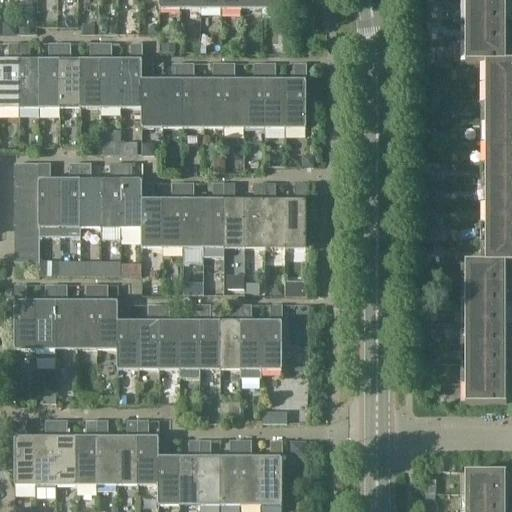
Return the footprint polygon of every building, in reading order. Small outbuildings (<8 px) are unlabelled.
[(159,0),(160,11),(181,11),(181,0),(159,0)] [(202,11),(201,0),(181,0),(181,11),(202,11)] [(201,0),(202,11),(222,11),(222,0),(201,0)] [(242,11),(242,0),(222,0),(222,11),(242,11)] [(242,0),(242,11),(263,11),(262,0),(242,0)] [(284,11),(284,0),(262,0),(263,11),(284,11)] [(508,26),(508,6),(466,6),(466,26),(508,26)] [(16,25),(3,25),(3,38),(16,38),(16,25)] [(153,27),(149,30),(149,35),(160,35),(160,26),(153,27)] [(508,46),(508,26),(466,26),(466,46),(508,46)] [(20,27),(20,37),(30,37),(30,28),(20,27)] [(95,27),(83,27),(83,38),(95,37),(95,27)] [(107,27),(107,37),(117,37),(117,28),(107,27)] [(132,29),(118,29),(118,38),(132,38),(132,29)] [(176,46),(162,46),(162,56),(176,55),(176,46)] [(508,66),(508,46),(466,46),(466,67),(486,67),(486,66),(508,66)] [(0,110),(20,110),(20,47),(9,47),(9,66),(0,65),(0,110)] [(20,110),(40,110),(40,66),(31,66),(31,47),(20,47),(20,110)] [(61,110),(61,47),(50,47),(50,66),(40,66),(40,110),(61,110)] [(61,110),(81,111),(81,66),(72,66),(72,47),(61,47),(61,110)] [(102,111),(102,47),(91,47),(91,66),(81,66),(81,111),(102,111)] [(102,111),(122,111),(122,66),(113,66),(113,47),(102,47),(102,111)] [(142,67),(143,67),(143,47),(132,47),(131,66),(122,66),(122,111),(142,111),(142,67)] [(511,65),(508,66),(486,66),(486,67),(486,85),(511,85),(511,65)] [(142,131),(164,131),(164,86),(154,86),(154,67),(143,67),(142,67),(142,111),(142,131)] [(184,131),(184,67),(173,67),(173,86),(164,86),(164,131),(184,131)] [(184,131),(205,131),(205,86),(195,86),(196,67),(184,67),(184,131)] [(225,131),(225,67),(214,67),(214,86),(205,86),(205,131),(225,131)] [(225,131),(245,131),(245,86),(236,86),(236,67),(225,67),(225,131)] [(266,131),(266,67),(254,68),(254,86),(245,86),(245,131),(266,131)] [(266,131),(286,131),(286,86),(277,86),(277,67),(266,67),(266,131)] [(308,131),(308,67),(296,67),(296,86),(286,86),(286,131),(308,131)] [(511,105),(511,85),(486,85),(486,106),(511,105)] [(511,125),(511,105),(486,106),(487,126),(511,125)] [(511,145),(511,125),(487,126),(487,146),(511,145)] [(511,166),(511,145),(487,146),(487,166),(511,166)] [(122,158),(122,146),(103,146),(103,158),(122,158)] [(138,146),(122,146),(122,158),(138,158),(138,146)] [(155,146),(143,146),(143,159),(155,159),(155,146)] [(40,147),(30,148),(30,156),(40,156),(40,147)] [(302,157),(302,170),(314,170),(314,157),(302,157)] [(213,158),(213,175),(226,175),(226,159),(213,158)] [(166,166),(166,178),(182,178),(182,166),(166,166)] [(511,186),(511,166),(487,166),(487,186),(511,186)] [(40,180),(40,167),(15,168),(15,180),(40,180)] [(40,239),(61,239),(61,186),(51,186),(51,167),(40,167),(40,180),(40,192),(40,205),(40,217),(40,229),(40,230),(40,239)] [(82,230),(82,167),(70,167),(70,186),(61,186),(61,239),(82,239),(82,230)] [(82,230),(102,230),(102,186),(93,186),(93,167),(82,167),(82,230)] [(123,230),(123,167),(112,167),(112,186),(102,186),(102,230),(123,230)] [(123,230),(142,230),(142,187),(142,186),(133,186),(134,167),(123,167),(123,230)] [(40,192),(40,180),(15,180),(15,192),(40,192)] [(307,250),(307,186),(296,186),(296,205),(287,205),(287,250),(307,250)] [(511,206),(511,186),(487,186),(487,207),(511,206)] [(164,250),(164,206),(155,206),(155,187),(143,187),(142,187),(142,230),(142,250),(164,250)] [(184,250),(184,187),(174,187),(173,206),(164,206),(164,250),(184,250)] [(184,250),(205,250),(205,206),(195,206),(195,187),(184,187),(184,250)] [(225,260),(225,250),(225,187),(214,187),(214,206),(205,206),(205,250),(205,260),(225,260)] [(225,250),(246,250),(246,205),(236,205),(236,187),(225,187),(225,250)] [(266,250),(266,187),(255,187),(255,205),(246,205),(246,250),(266,250)] [(266,250),(287,250),(287,205),(277,205),(277,187),(266,187),(266,250)] [(40,205),(40,192),(15,192),(15,204),(40,205)] [(40,217),(40,205),(15,204),(15,217),(40,217)] [(511,226),(511,206),(487,207),(487,227),(511,226)] [(40,229),(40,217),(15,217),(15,229),(40,229)] [(511,246),(511,226),(487,227),(487,247),(511,246)] [(40,241),(40,239),(40,230),(40,229),(15,229),(15,241),(40,241)] [(40,254),(40,241),(15,241),(15,254),(40,254)] [(511,267),(511,246),(487,247),(487,266),(487,267),(508,267),(508,268),(511,267)] [(40,266),(40,254),(15,254),(15,265),(15,266),(40,266)] [(143,278),(143,262),(48,261),(48,276),(143,278)] [(508,287),(508,268),(508,267),(487,267),(487,266),(467,266),(467,287),(508,287)] [(244,279),(227,279),(227,292),(244,292),(244,279)] [(276,287),(272,291),(272,298),(283,298),(283,287),(276,287)] [(508,307),(508,287),(467,287),(467,307),(508,307)] [(15,352),(37,352),(37,307),(27,307),(27,288),(15,288),(15,352)] [(57,362),(57,352),(57,288),(47,288),(47,307),(37,307),(37,352),(37,362),(57,362)] [(57,352),(78,352),(78,307),(68,307),(68,288),(57,288),(57,352)] [(98,352),(98,288),(87,288),(87,307),(78,307),(78,352),(98,352)] [(98,352),(118,352),(118,308),(118,307),(109,307),(109,288),(98,288),(98,352)] [(204,289),(191,289),(191,298),(204,298),(204,289)] [(508,327),(508,307),(467,307),(467,327),(508,327)] [(140,372),(140,327),(131,327),(131,308),(118,308),(118,352),(118,373),(140,372)] [(160,372),(160,308),(149,308),(149,327),(140,327),(140,372),(160,372)] [(160,372),(182,372),(181,327),(172,327),(172,308),(160,308),(160,372)] [(201,381),(201,372),(201,308),(190,308),(190,327),(181,327),(182,372),(182,382),(201,381)] [(201,372),(222,372),(222,327),(212,327),(212,308),(201,308),(201,372)] [(242,372),(242,308),(230,308),(230,327),(222,327),(222,372),(242,372)] [(263,381),(263,372),(262,327),(253,327),(253,308),(242,308),(242,372),(242,381),(263,381)] [(284,372),(284,308),(272,308),(272,327),(262,327),(263,372),(284,372)] [(508,347),(508,327),(467,327),(467,348),(508,347)] [(509,368),(508,347),(467,348),(467,368),(509,368)] [(509,388),(509,368),(467,368),(467,388),(509,388)] [(509,408),(509,388),(467,388),(467,408),(509,408)] [(56,397),(45,397),(45,407),(56,407),(56,397)] [(240,403),(221,403),(222,427),(241,426),(240,403)] [(263,415),(263,427),(275,427),(275,415),(263,415)] [(203,418),(203,427),(212,427),(212,419),(203,418)] [(57,488),(57,424),(46,424),(46,443),(36,443),(37,489),(57,488)] [(57,488),(78,488),(77,443),(68,443),(68,424),(57,424),(57,488)] [(98,488),(98,424),(87,424),(87,443),(77,443),(78,488),(98,488)] [(98,488),(118,488),(118,443),(109,443),(109,424),(98,424),(98,488)] [(139,488),(138,424),(127,424),(127,443),(118,443),(118,488),(139,488)] [(139,488),(159,488),(158,444),(158,443),(150,443),(150,424),(138,424),(139,488)] [(16,489),(37,489),(36,443),(27,443),(27,425),(15,425),(16,489)] [(283,507),(283,443),(271,443),(271,462),(262,462),(262,507),(283,507)] [(180,507),(180,463),(171,463),(171,444),(158,444),(159,488),(159,507),(180,507)] [(200,507),(200,444),(189,444),(189,463),(180,463),(180,507),(200,507)] [(200,507),(221,507),(221,463),(211,463),(211,444),(200,444),(200,507)] [(241,507),(241,444),(230,444),(230,462),(221,463),(221,507),(241,507)] [(241,507),(262,507),(262,462),(252,462),(252,444),(241,444),(241,507)] [(291,445),(291,461),(308,461),(308,445),(291,445)] [(465,477),(465,497),(507,496),(507,476),(465,477)] [(435,482),(425,483),(426,498),(435,497),(435,482)] [(506,511),(507,496),(465,497),(465,511),(506,511)]
